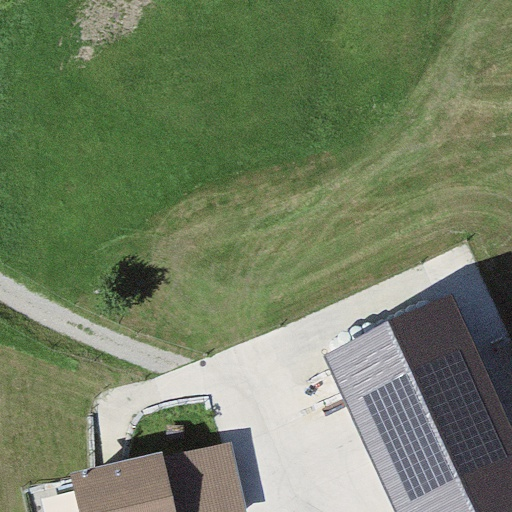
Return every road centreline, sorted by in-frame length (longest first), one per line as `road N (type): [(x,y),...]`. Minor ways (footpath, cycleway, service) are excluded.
road 1 (track): [(180,368),(263,403),(312,511)]
road 2 (track): [(180,368),(44,315),(0,287)]
